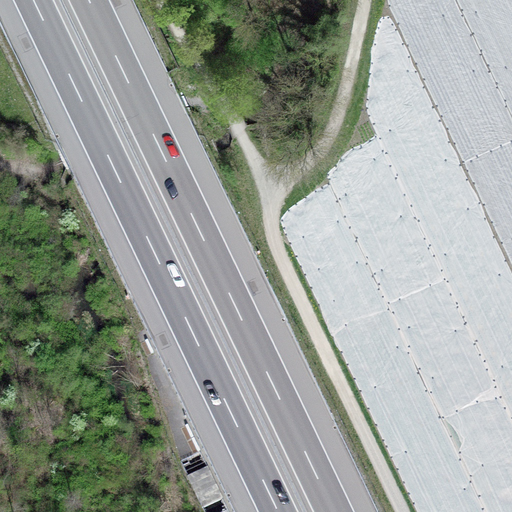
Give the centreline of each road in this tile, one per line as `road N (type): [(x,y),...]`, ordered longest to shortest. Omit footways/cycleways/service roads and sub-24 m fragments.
road 1 (motorway): [(33,0),(278,511)]
road 2 (track): [(364,0),(330,130),(275,190),(270,216),(283,260),(403,511)]
road 3 (motorway): [(333,511),(89,0)]
road 4 (track): [(158,0),(275,190)]
